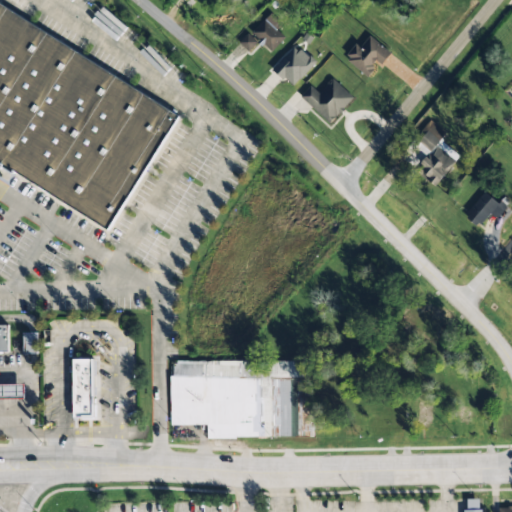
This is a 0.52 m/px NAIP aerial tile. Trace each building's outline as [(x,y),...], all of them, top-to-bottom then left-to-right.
[(0,163),(110,232),(182,117),(0,3),(0,163)] [(285,38),(277,30),(282,25),(271,13),(249,33),(239,43),(249,53),(261,42),(270,52),(285,38)] [(366,77),(377,65),(379,67),(391,54),(371,36),(359,47),(356,44),(345,56),(366,77)] [(295,49),(293,47),(273,69),(292,87),(316,62),(299,46),(295,49)] [(353,97),(332,78),(318,93),(310,85),(300,96),(330,123),(353,97)] [(439,140),(445,133),(431,120),(400,154),(434,186),(459,159),(439,140)] [(478,228),(501,205),(487,191),(464,214),(478,228)] [(433,312),(424,318),(414,304),(404,311),(428,345),(447,331),(433,312)] [(0,324),(11,324),(11,352),(0,352),(0,324)] [(24,333),(24,353),(38,353),(38,333),(24,333)] [(70,356),(96,356),(97,419),(71,420),(70,356)] [(312,438),(312,360),(170,361),(171,425),(207,425),(207,438),(312,438)] [(0,399),(25,399),(25,383),(0,383),(0,399)] [(433,397),(416,397),(416,426),(433,426),(433,397)] [(456,422),(472,422),(472,406),(456,406),(456,422)] [(464,509),(464,511),(482,511),(482,499),(468,499),(468,508),(464,509)]
